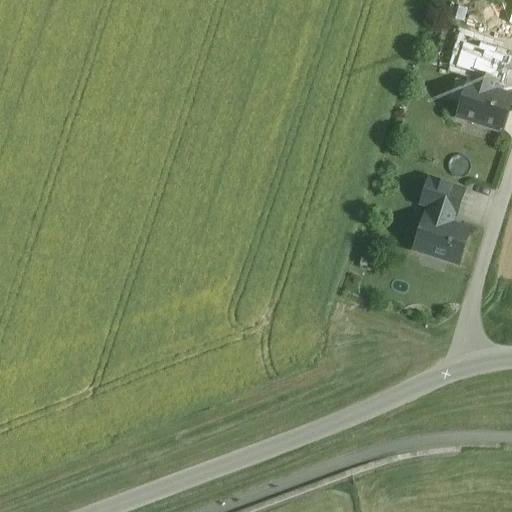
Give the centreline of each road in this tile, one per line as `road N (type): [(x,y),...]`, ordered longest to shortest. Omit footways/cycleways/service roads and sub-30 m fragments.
road 1 (unclassified): [(101,511),(460,369)]
road 2 (residential): [(511,173),(477,280),(460,369)]
